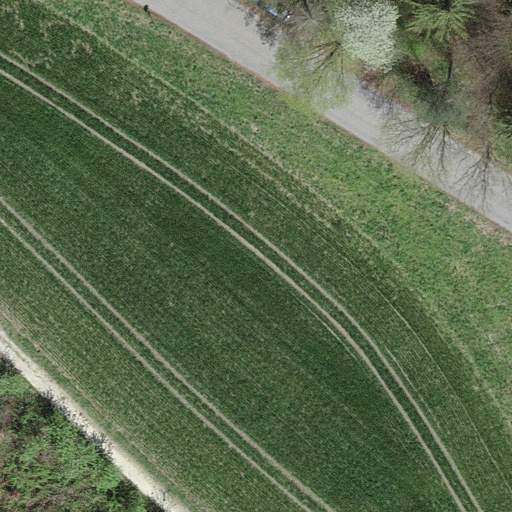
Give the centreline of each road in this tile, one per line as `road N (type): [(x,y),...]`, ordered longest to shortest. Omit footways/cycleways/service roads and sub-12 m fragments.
road 1 (unclassified): [(182,0),(511,203)]
road 2 (track): [(172,511),(0,342)]
